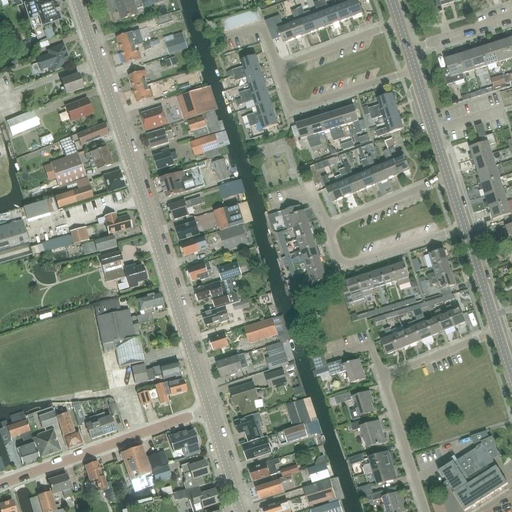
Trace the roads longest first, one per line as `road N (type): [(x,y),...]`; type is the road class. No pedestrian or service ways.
road 1 (tertiary): [(209,408),(76,0)]
road 2 (residential): [(0,484),(209,408)]
road 3 (residential): [(414,69),(291,106),(277,67)]
road 4 (residential): [(328,226),(343,264),(462,227)]
road 5 (residential): [(426,511),(382,377)]
road 6 (residential): [(328,226),(448,177)]
road 7 (residential): [(398,23),(277,67)]
road 8 (residential): [(382,377),(496,331)]
